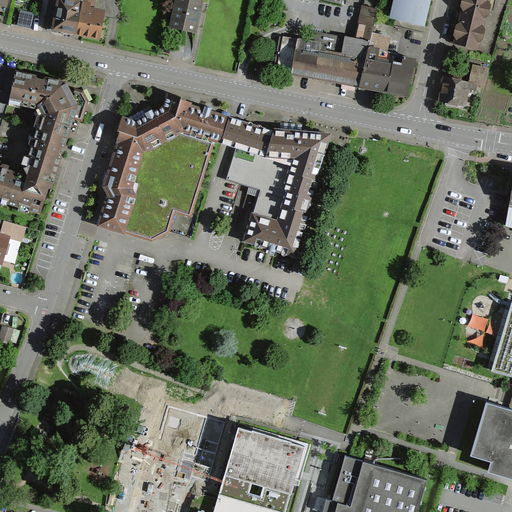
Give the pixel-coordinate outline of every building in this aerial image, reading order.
[(76,33),(82,1),(81,0),(57,0),(53,29),(76,33)] [(178,0),(172,26),(194,31),(202,0),(178,0)] [(379,0),(365,0),(364,6),(377,8),(379,0)] [(398,0),(395,18),(423,24),(428,0),(398,0)] [(489,0),(465,0),(463,13),(461,12),(459,19),(461,19),(458,33),(455,35),(457,37),(455,43),(477,48),(479,41),(482,39),(480,37),(487,7),(490,5),(488,3),(489,0)] [(82,1),(76,33),(100,37),(104,14),(88,11),(89,9),(90,8),(91,3),(82,1)] [(371,33),(377,8),(364,6),(357,39),(369,41),(370,36),(371,33)] [(283,36),(276,70),(359,85),(364,63),(342,59),(344,49),(341,49),(343,36),(310,30),(308,41),(283,36)] [(385,40),(370,36),(369,41),(368,46),(383,50),(385,40)] [(364,63),(368,46),(369,41),(357,39),(346,37),(344,49),(342,59),(364,63)] [(364,63),(359,85),(407,94),(410,73),(412,73),(415,59),(404,57),(401,70),(392,68),(396,53),(383,50),(368,46),(364,63)] [(489,69),(473,65),(470,81),(477,83),(477,84),(485,86),(489,69)] [(9,102),(15,70),(0,67),(0,99),(8,101),(9,102)] [(0,166),(0,200),(41,214),(49,188),(52,187),(67,142),(64,138),(65,133),(70,132),(74,119),(82,121),(89,101),(83,91),(75,88),(71,91),(66,81),(45,77),(42,79),(38,78),(36,75),(15,70),(9,102),(8,102),(37,108),(41,115),(24,168),(16,172),(8,169),(9,166),(3,164),(0,166)] [(453,78),(445,77),(440,101),(446,102),(446,105),(459,107),(459,104),(465,105),(468,88),(476,90),(477,84),(477,83),(470,81),(461,80),(461,77),(454,76),(453,78)] [(221,142),(229,117),(229,115),(228,113),(225,111),(222,112),(222,115),(211,111),(212,107),(205,105),(204,109),(190,104),(191,102),(181,99),(182,97),(172,94),(167,96),(164,106),(153,112),(151,109),(145,112),(147,116),(136,122),(126,118),(121,121),(118,130),(120,131),(117,141),(119,141),(108,174),(104,186),(108,193),(99,223),(124,231),(135,196),(131,188),(142,151),(181,130),(213,140),(221,142)] [(261,189),(278,129),(275,129),(274,131),(229,117),(221,142),(236,147),(226,179),(261,189)] [(331,134),(278,129),(261,189),(309,204),(311,198),(313,198),(319,179),(317,179),(331,134)] [(135,196),(124,231),(152,239),(168,231),(176,206),(192,211),(213,140),(181,130),(142,151),(131,188),(135,196)] [(309,204),(261,189),(253,213),(252,213),(244,240),(269,248),(269,249),(275,251),(276,250),(297,256),(310,213),(306,212),(309,204)] [(0,270),(9,237),(22,241),(26,227),(4,221),(0,234),(0,270)] [(511,306),(493,370),(511,375),(511,306)] [(13,328),(3,325),(0,336),(0,342),(8,345),(10,340),(13,328)] [(19,330),(13,328),(10,340),(16,342),(19,330)] [(511,477),(511,408),(509,408),(486,401),(470,454),(491,460),(488,470),(511,477)] [(217,454),(226,422),(168,405),(137,510),(142,511),(183,511),(202,449),(217,454)] [(226,473),(291,492),(294,482),(299,483),(300,478),(296,477),(305,445),(239,426),(225,473),(226,473)] [(417,511),(428,478),(345,455),(332,499),(326,498),(326,499),(321,497),(317,509),(322,511),(323,511),(417,511)] [(284,511),(291,492),(226,473),(220,494),(219,494),(213,511),(205,511),(198,510),(197,511),(284,511)]
